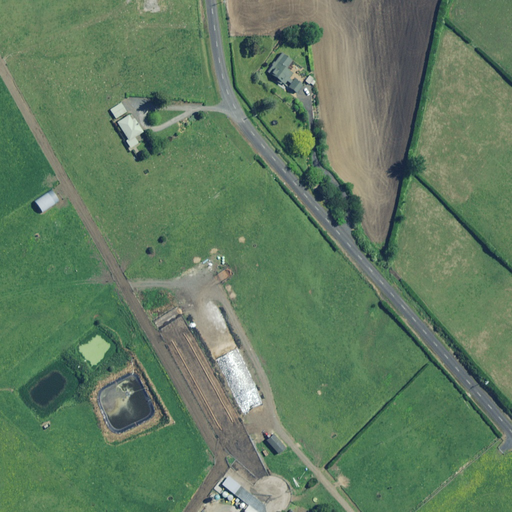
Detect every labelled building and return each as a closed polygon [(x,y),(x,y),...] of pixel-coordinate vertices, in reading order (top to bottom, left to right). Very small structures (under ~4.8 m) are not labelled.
[(295,93),(302,83),(295,77),(293,80),(290,78),(293,73),(287,69),(293,61),(281,53),(268,72),(285,84),(287,81),(291,84),(288,88),(295,93)] [(126,112),(121,103),(110,109),(115,118),(126,112)] [(137,124),(130,114),(117,123),(127,139),(125,141),(130,148),(145,138),(137,124)] [(59,201),(52,190),(35,201),(42,212),(59,201)] [(285,448),(273,434),(266,441),(278,454),(285,448)] [(265,511),(264,505),(228,476),(221,485),(247,505),(242,511),(243,511),(265,511)] [(233,496),(225,490),(221,496),(229,502),(233,496)]
